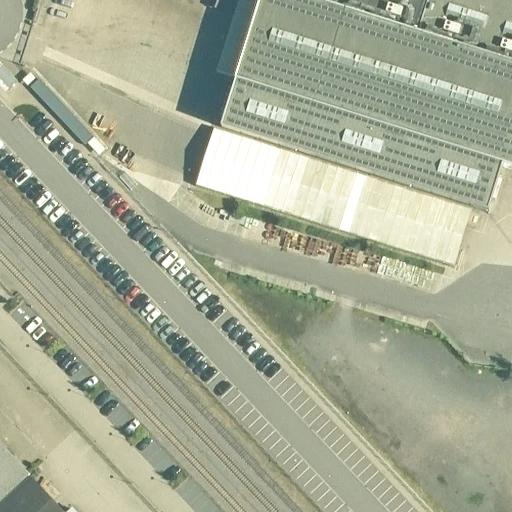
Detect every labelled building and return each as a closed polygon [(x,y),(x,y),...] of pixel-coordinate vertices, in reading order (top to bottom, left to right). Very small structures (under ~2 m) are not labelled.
[(61,0),(56,27),(122,40),(130,0),(84,0),(84,3),(70,0),(61,0)] [(511,0),(253,0),(214,125),(485,209),(499,167),(511,171),(511,0)] [(0,81),(6,85),(12,77),(0,68),(0,81)] [(492,230),(511,236),(511,209),(501,206),(492,230)] [(0,493),(25,471),(0,444),(0,493)] [(0,493),(0,511),(63,511),(25,471),(0,493)]
